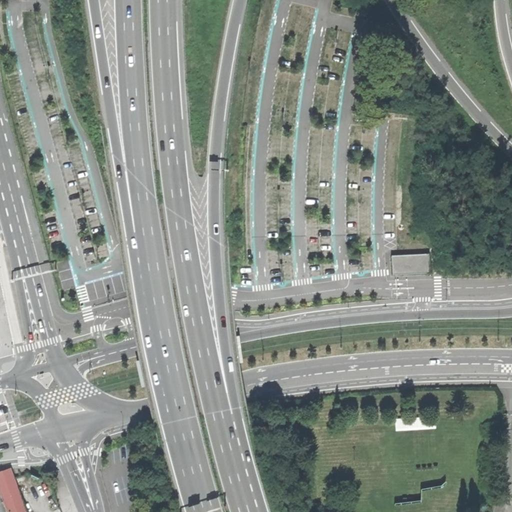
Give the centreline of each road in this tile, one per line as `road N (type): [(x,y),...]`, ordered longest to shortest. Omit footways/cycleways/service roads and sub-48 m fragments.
road 1 (trunk): [(244,511),(175,211),(161,0)]
road 2 (trunk): [(249,511),(213,234),(216,117),(240,0)]
road 3 (primary): [(511,312),(179,338),(110,354)]
road 4 (primary): [(135,411),(289,375),(511,361)]
road 5 (trunk): [(92,0),(139,271),(164,335)]
road 6 (trunk): [(126,0),(139,177),(164,335)]
road 7 (trunk): [(0,156),(58,364)]
road 8 (trunk): [(511,147),(395,0)]
road 9 (trunk): [(164,335),(206,511)]
road 10 (trunk): [(0,205),(32,353),(25,375)]
